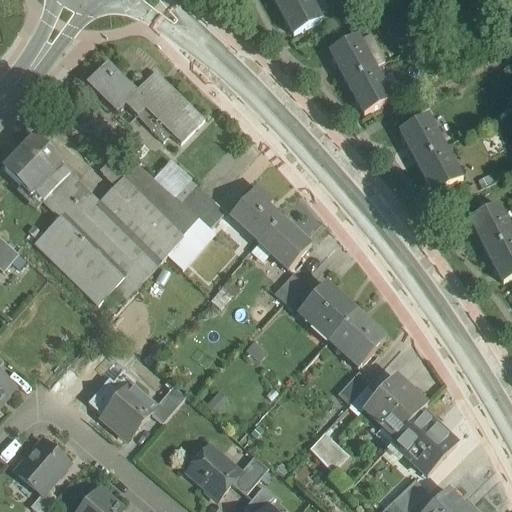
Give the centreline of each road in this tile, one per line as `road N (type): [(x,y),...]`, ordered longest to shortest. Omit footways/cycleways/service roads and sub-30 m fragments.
road 1 (tertiary): [(149,0),(372,229),(511,438)]
road 2 (residential): [(171,511),(67,423),(42,418),(0,449)]
road 3 (residential): [(0,103),(68,35),(83,8)]
